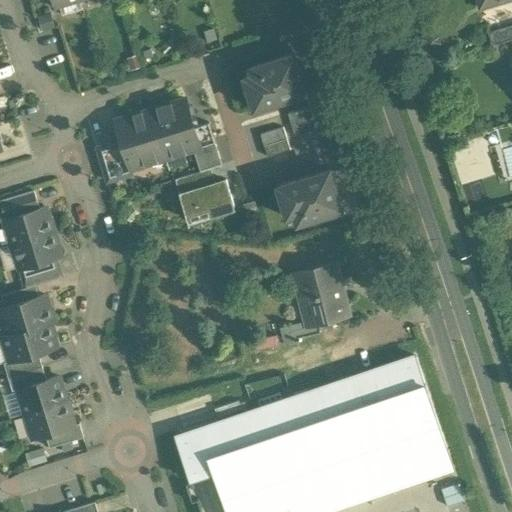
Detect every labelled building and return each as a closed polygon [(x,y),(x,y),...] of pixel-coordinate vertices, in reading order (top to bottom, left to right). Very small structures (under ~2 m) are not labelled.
[(511,24),(501,28),(504,41),(511,38),(511,24)] [(501,28),(490,31),(493,45),(504,41),(501,28)] [(294,52),(250,66),(257,87),(250,94),(255,107),(306,91),(294,52)] [(186,98),(151,109),(165,157),(194,148),(201,146),(195,126),(186,98)] [(311,105),(299,108),(306,131),(318,128),(311,105)] [(306,131),(299,108),(288,112),(295,135),(306,131)] [(151,109),(116,119),(122,139),(131,167),(132,167),(165,157),(151,109)] [(209,122),(195,126),(201,146),(194,148),(201,170),(210,167),(222,164),(209,122)] [(284,126),(261,133),(264,144),(287,137),(284,126)] [(287,137),(264,144),(268,156),(291,149),(287,137)] [(122,139),(97,146),(108,181),(134,173),(132,167),(131,167),(122,139)] [(201,171),(176,178),(181,193),(215,182),(210,167),(201,170),(201,171)] [(330,168),(278,184),(282,197),(291,200),(298,221),(342,207),(330,168)] [(215,182),(181,193),(189,219),(235,205),(227,179),(215,182)] [(34,189),(0,199),(5,218),(40,207),(34,189)] [(257,199),(241,203),(243,214),(259,211),(257,199)] [(40,207),(5,218),(13,242),(52,230),(45,206),(40,207)] [(52,230),(13,242),(21,267),(55,257),(60,255),(52,230)] [(55,257),(21,267),(26,286),(36,284),(61,276),(55,257)] [(335,261),(295,272),(307,320),(308,325),(319,322),(349,314),(335,261)] [(26,286),(1,294),(5,306),(39,295),(36,284),(26,286)] [(5,306),(0,307),(0,309),(7,333),(8,334),(49,321),(49,322),(53,321),(45,293),(39,295),(5,306)] [(307,320),(281,326),(286,344),(300,341),(299,335),(321,330),(319,322),(308,325),(307,320)] [(49,321),(8,334),(7,333),(3,335),(11,360),(38,352),(56,346),(49,322),(49,321)] [(38,352),(11,360),(4,362),(8,376),(42,365),(38,352)] [(416,355),(176,436),(190,478),(214,470),(227,511),(263,511),(289,503),(291,511),(316,511),(453,466),(425,385),(426,384),(416,355)] [(42,365),(8,376),(12,390),(19,388),(19,387),(46,378),(42,365)] [(46,378),(19,387),(19,388),(27,412),(66,400),(58,375),(46,378)] [(66,400),(27,412),(34,437),(46,433),(73,425),(73,424),(66,400)] [(73,425),(46,433),(50,447),(84,436),(80,422),(73,424),(73,425)] [(98,511),(95,501),(61,511),(98,511)]
